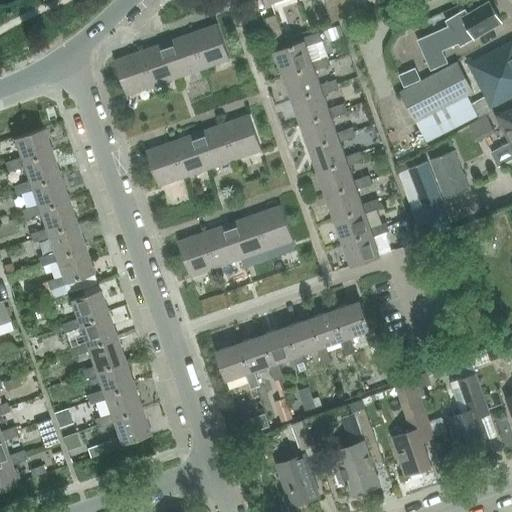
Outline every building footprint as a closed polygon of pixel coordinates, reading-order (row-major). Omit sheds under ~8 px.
[(324,0),(333,23),(345,19),(337,0),(324,0)] [(337,0),(345,19),(357,15),(351,0),(337,0)] [(434,34),(419,41),(432,69),(447,62),(442,50),(459,42),(461,46),(501,23),(489,2),(468,14),(466,10),(461,13),(446,22),(449,27),(434,34)] [(273,44),(285,40),(276,15),(264,19),(273,44)] [(192,33),(204,68),(230,59),(218,24),(192,33)] [(339,25),(325,30),(329,42),(344,36),(339,25)] [(179,77),(204,68),(192,33),(166,42),(179,77)] [(276,51),(284,75),(313,64),(307,46),(322,41),(318,33),(302,39),(303,41),(276,51)] [(491,107),(511,96),(511,40),(468,63),(491,107)] [(153,86),(179,77),(166,42),(141,51),(153,86)] [(127,95),(153,86),(141,51),(115,60),(127,95)] [(284,75),(292,98),(292,99),(321,88),(316,71),(331,66),(327,56),(312,62),(313,64),(313,65),(284,75)] [(402,90),(396,94),(399,99),(403,97),(416,121),(426,142),(478,116),(472,104),(468,95),(473,92),(457,62),(402,90)] [(403,88),(418,81),(413,68),(397,75),(403,88)] [(292,99),(301,122),(330,112),(329,109),(324,94),(339,89),(335,81),(321,86),(321,88),(292,99)] [(301,122),(309,146),(338,136),(338,133),(332,118),(347,113),(344,104),(329,109),(330,112),(301,122)] [(511,106),(495,115),(511,147),(511,106)] [(223,124),(236,159),(262,150),(250,115),(223,124)] [(210,168),(236,159),(223,124),(198,133),(210,168)] [(20,157),(5,163),(7,168),(8,171),(23,166),(22,162),(51,152),(43,128),(14,138),(20,157)] [(309,146),(318,170),(346,160),(346,157),(341,142),(355,136),(352,128),(338,133),(338,136),(309,146)] [(185,177),(210,168),(198,133),(173,142),(185,177)] [(159,186),(185,177),(173,142),(147,151),(159,186)] [(455,150),(430,159),(445,198),(469,189),(455,150)] [(29,181),(13,187),(15,192),(16,195),(32,190),(31,186),(60,176),(51,152),(22,162),(23,166),(29,181)] [(318,170),(326,194),(355,183),(349,166),(364,160),(361,152),(346,157),(346,160),(318,170)] [(429,160),(410,167),(424,206),(443,199),(429,160)] [(37,205),(22,211),(23,215),(25,219),(40,213),(39,210),(68,200),(60,176),(31,186),(32,190),(37,205)] [(326,194),(334,218),(364,207),(363,204),(357,190),(373,184),(369,176),(355,181),(355,183),(326,194)] [(334,218),(343,241),(372,231),(371,228),(366,213),(381,208),(378,199),(363,204),(364,207),(334,218)] [(46,229),(30,234),(32,239),(33,243),(48,237),(47,234),(76,223),(68,200),(39,210),(40,213),(46,229)] [(255,214),(267,249),(294,240),(281,205),(255,214)] [(242,258),(267,249),(255,214),(230,223),(242,258)] [(54,253),(39,258),(40,263),(41,267),(57,261),(56,258),(85,248),(76,223),(47,234),(48,237),(54,253)] [(217,267),(242,258),(230,223),(204,232),(217,267)] [(343,241),(351,266),(381,255),(374,237),(390,231),(387,223),(371,228),(372,231),(343,241)] [(412,231),(401,235),(405,247),(411,245),(417,243),(412,231)] [(191,276),(217,267),(204,232),(178,241),(191,276)] [(62,276),(47,282),(53,297),(81,287),(96,282),(92,272),(93,271),(85,248),(56,258),(57,261),(62,276)] [(12,263),(4,266),(7,273),(14,270),(12,263)] [(78,317),(61,323),(63,329),(65,332),(80,327),(79,324),(108,313),(99,289),(98,289),(96,282),(81,287),(84,295),(71,299),(78,317)] [(371,329),(361,300),(337,309),(347,338),(350,337),(364,332),(370,348),(379,345),(373,328),(371,329)] [(3,301),(0,301),(0,325),(10,322),(3,301)] [(347,338),(337,309),(313,317),(323,346),(326,345),(341,340),(346,356),(352,354),(355,353),(350,337),(347,338)] [(80,327),(65,332),(73,357),(88,351),(87,347),(116,337),(108,313),(79,324),(80,327)] [(331,361),(326,345),(323,346),(313,317),(289,325),(299,355),(302,353),(317,348),(323,364),(331,361)] [(0,325),(0,333),(13,329),(14,329),(11,322),(10,322),(0,325)] [(289,325),(265,334),(275,363),(278,362),(293,357),(298,373),(308,369),(302,353),(299,355),(289,325)] [(241,342),(251,371),(254,370),(269,365),(275,381),(284,378),(278,362),(275,363),(265,334),(241,342)] [(79,371),(78,371),(80,377),(81,380),(97,375),(95,371),(125,361),(116,337),(87,347),(88,351),(94,366),(79,371)] [(511,341),(487,350),(491,360),(511,352),(511,341)] [(260,386),(254,370),(251,371),(241,342),(217,351),(227,380),(245,374),(251,389),(260,386)] [(19,348),(8,352),(11,361),(23,357),(19,348)] [(352,354),(346,356),(350,366),(355,364),(352,354)] [(102,389),(86,394),(88,400),(89,404),(105,398),(104,395),(133,385),(125,361),(95,371),(97,375),(102,389)] [(427,372),(416,376),(420,387),(431,383),(427,372)] [(463,455),(489,446),(479,416),(491,412),(477,373),(462,378),(473,409),(450,417),(463,455)] [(20,374),(6,380),(9,389),(23,383),(20,374)] [(407,418),(410,428),(411,429),(392,436),(406,475),(432,466),(424,441),(435,438),(415,380),(396,388),(407,418)] [(110,413),(94,419),(96,424),(98,428),(113,422),(112,419),(141,409),(133,385),(104,395),(105,398),(110,413)] [(313,398),(303,402),(307,414),(318,410),(313,398)] [(286,399),(276,402),(283,422),(293,419),(286,399)] [(379,484),(372,463),(383,459),(365,408),(363,400),(350,405),(363,441),(334,451),(339,466),(343,464),(353,494),(379,484)] [(0,435),(1,435),(0,432),(0,414),(10,411),(8,405),(7,402),(0,404),(0,435)] [(22,403),(10,407),(12,415),(25,410),(22,403)] [(68,408),(54,413),(59,427),(73,422),(68,408)] [(118,437),(88,448),(91,457),(123,446),(122,443),(150,433),(141,409),(112,419),(113,422),(118,437)] [(250,420),(241,423),(245,435),(254,432),(250,420)] [(301,450),(314,446),(305,420),(292,424),(301,450)] [(0,432),(1,435),(0,435),(0,461),(9,459),(8,455),(3,441),(19,435),(16,429),(15,426),(0,431),(0,432)] [(9,459),(0,461),(0,489),(18,483),(11,465),(27,459),(25,453),(24,450),(8,455),(9,459)] [(292,506),(319,496),(304,455),(278,464),(292,506)] [(42,465),(30,470),(33,478),(45,473),(42,465)]
